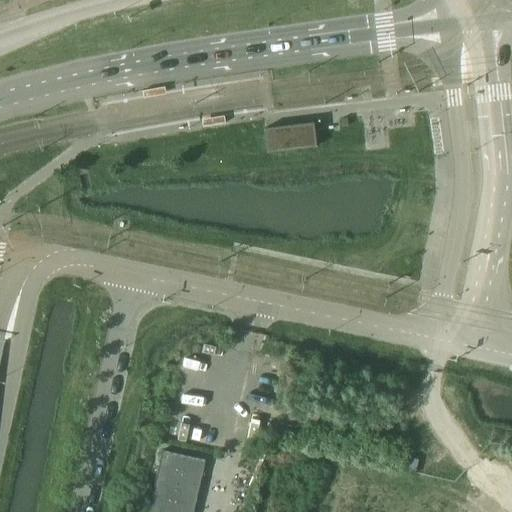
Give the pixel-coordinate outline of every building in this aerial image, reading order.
[(143,97),(165,93),(164,86),(142,90),(143,97)] [(203,126),(225,123),(224,116),(202,119),(203,126)] [(313,123),(264,129),(266,152),(315,147),(313,123)] [(192,511),(204,460),(161,450),(147,511),(192,511)] [(274,454),(264,511),(303,511),(312,460),(274,454)] [(375,511),(413,511),(419,483),(382,476),(375,511)] [(450,491),(446,511),(485,511),(488,498),(450,491)]
